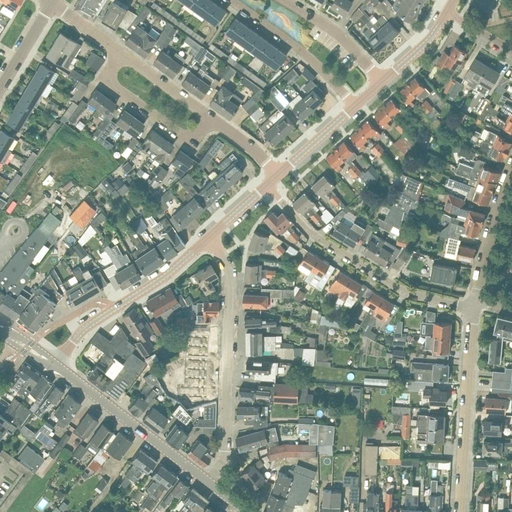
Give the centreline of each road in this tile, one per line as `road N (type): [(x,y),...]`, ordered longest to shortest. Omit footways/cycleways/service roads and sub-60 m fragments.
road 1 (unclassified): [(207,482),(224,459),(230,276),(207,238)]
road 2 (unclassified): [(267,184),(309,233),(407,293),(474,309)]
road 3 (residential): [(459,511),(474,309)]
road 4 (residential): [(53,365),(90,323),(207,238)]
road 5 (tertiary): [(207,482),(53,365)]
road 6 (residential): [(355,106),(313,61),(229,0)]
road 7 (unclassified): [(122,54),(110,80),(179,134),(197,134),(209,117)]
road 8 (unclassified): [(475,299),(511,165)]
road 9 (residential): [(382,81),(337,33),(283,0)]
